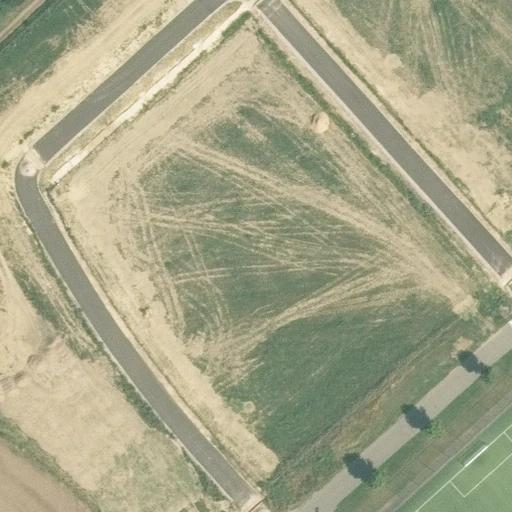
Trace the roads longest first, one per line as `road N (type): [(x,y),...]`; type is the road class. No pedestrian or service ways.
road 1 (residential): [(207,0),(28,155),(20,182),(96,322),(260,511)]
road 2 (residential): [(259,0),(511,275)]
road 3 (residential): [(511,332),(312,511)]
